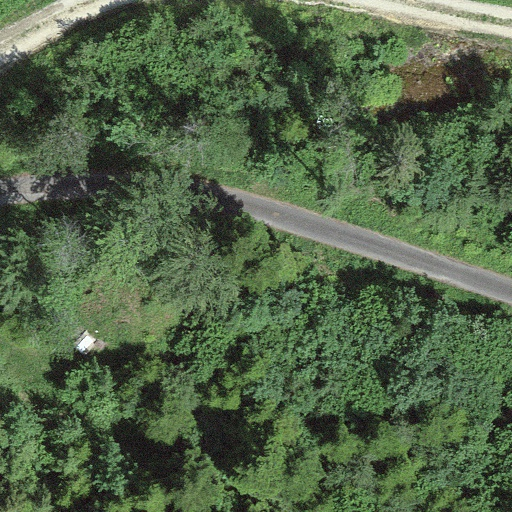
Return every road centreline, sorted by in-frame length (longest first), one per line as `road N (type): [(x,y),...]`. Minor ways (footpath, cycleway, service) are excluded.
road 1 (track): [(511,300),(338,251),(184,195),(110,186),(0,199)]
road 2 (track): [(394,0),(511,24)]
